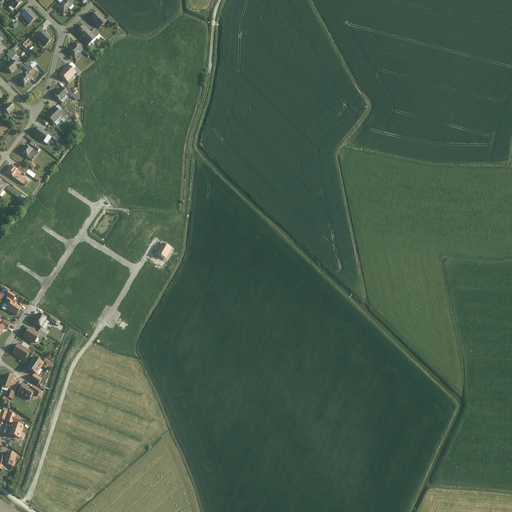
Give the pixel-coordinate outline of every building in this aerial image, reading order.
[(21,4),(17,0),(8,0),(5,3),(13,11),(21,4)] [(71,0),(63,0),(56,8),(63,15),(73,4),(70,1),(71,0)] [(35,18),(26,9),(19,16),(28,25),(35,18)] [(105,22),(96,13),(89,20),(98,30),(105,22)] [(90,33),(83,26),(75,34),(87,47),(99,35),(94,30),(90,33)] [(43,32),(39,28),(34,32),(38,36),(43,32)] [(51,40),(43,32),(38,36),(35,39),(43,47),(51,40)] [(82,51),(74,43),(65,52),(72,59),(82,51)] [(16,55),(12,51),(6,56),(11,61),(15,64),(18,61),(14,57),(16,55)] [(11,76),(19,68),(15,64),(11,61),(3,69),(11,76)] [(28,64),(23,69),(28,75),(38,66),(34,62),(30,67),(28,64)] [(74,75),(66,67),(58,75),(66,83),(74,75)] [(31,81),(24,74),(16,82),(23,89),(31,81)] [(72,96),(65,88),(62,91),(66,95),(69,99),(72,96)] [(62,91),(60,90),(52,98),(58,104),(66,95),(62,91)] [(15,109),(9,104),(2,111),(7,116),(15,109)] [(58,114),(53,109),(46,117),(53,124),(60,117),(58,114)] [(66,116),(61,111),(58,114),(60,117),(63,119),(66,116)] [(47,136),(38,129),(32,136),(41,143),(47,136)] [(56,136),(49,129),(45,134),(47,136),(52,140),(56,136)] [(33,151),(26,145),(19,153),(29,162),(33,157),(30,154),(33,151)] [(41,150),(35,146),(32,150),(38,154),(41,150)] [(17,171),(10,165),(5,173),(21,185),(24,181),(15,173),(17,171)] [(27,171),(21,167),(18,172),(23,176),(27,171)] [(20,195),(9,187),(6,190),(17,199),(20,195)] [(172,249),(163,244),(157,254),(166,259),(172,249)] [(13,296),(6,291),(3,296),(10,301),(13,296)] [(15,317),(21,309),(10,301),(4,310),(15,317)] [(122,312),(106,303),(97,319),(113,328),(122,312)] [(46,320),(37,314),(31,323),(40,328),(46,320)] [(57,322),(50,317),(47,321),(55,326),(57,322)] [(10,325),(4,320),(0,325),(5,328),(7,330),(10,325)] [(36,334),(27,329),(22,336),(33,344),(38,336),(36,334)] [(48,335),(39,329),(36,334),(38,336),(45,340),(48,335)] [(27,350),(18,345),(12,354),(24,361),(28,354),(29,352),(27,350)] [(42,364),(32,358),(25,370),(33,374),(35,376),(42,364)] [(36,388),(41,380),(35,376),(33,374),(28,382),(36,388)] [(0,387),(8,390),(12,377),(3,375),(0,386),(0,387)] [(29,391),(22,387),(17,394),(27,401),(32,393),(29,391)] [(37,397),(40,392),(32,387),(29,391),(32,393),(37,397)] [(11,400),(13,393),(7,391),(5,398),(11,400)] [(14,416),(8,414),(5,423),(11,426),(14,416)] [(18,439),(22,428),(11,424),(11,426),(8,436),(18,439)] [(16,456),(5,453),(3,461),(2,465),(13,468),(16,456)]
